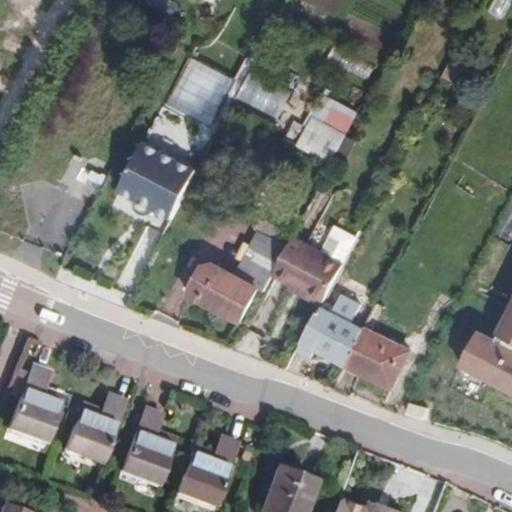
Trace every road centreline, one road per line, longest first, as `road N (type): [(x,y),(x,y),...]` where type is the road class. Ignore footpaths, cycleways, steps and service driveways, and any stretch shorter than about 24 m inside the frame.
road 1 (tertiary): [(511,496),(384,435),(27,303)]
road 2 (track): [(72,0),(0,144)]
